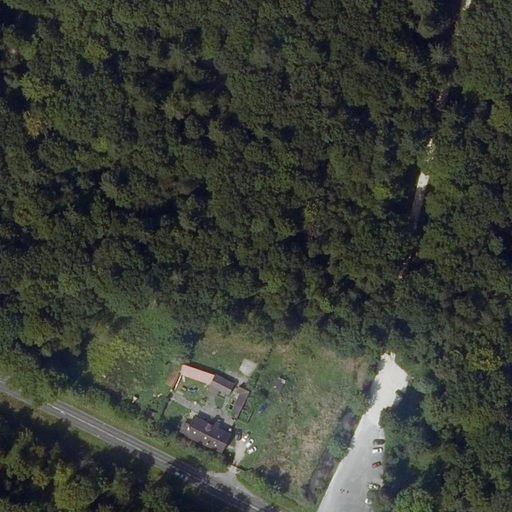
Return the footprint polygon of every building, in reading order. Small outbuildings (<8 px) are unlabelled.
[(231,390),(235,382),(186,364),(181,374),(231,390)] [(279,378),(274,389),(280,392),(286,381),(279,378)] [(231,415),(237,418),(249,391),(238,386),(236,392),(240,393),(231,415)] [(222,449),(228,434),(193,419),(187,435),(222,449)] [(375,451),(385,453),(386,441),(377,440),(375,451)]
